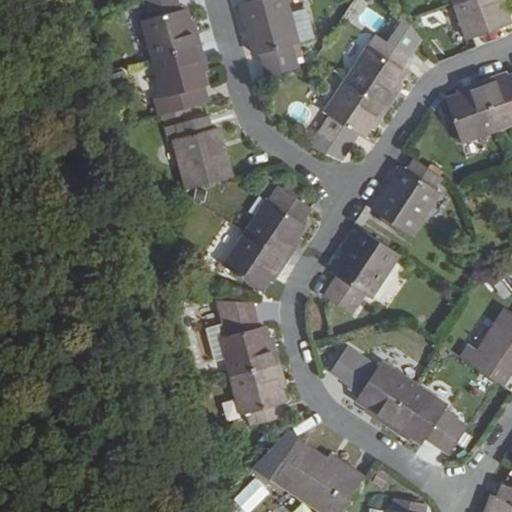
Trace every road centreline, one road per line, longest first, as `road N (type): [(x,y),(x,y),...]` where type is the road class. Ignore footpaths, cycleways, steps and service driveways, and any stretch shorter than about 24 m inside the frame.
road 1 (residential): [(354,195),(295,299),(306,375),(326,407),(460,494)]
road 2 (residential): [(354,195),(286,153),(244,105),(219,0)]
road 3 (residential): [(511,48),(438,76),(354,195)]
